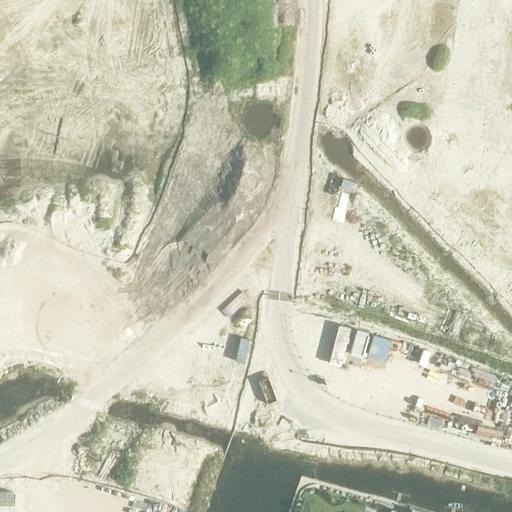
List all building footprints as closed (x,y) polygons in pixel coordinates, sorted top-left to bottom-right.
[(39,0),(39,8),(51,9),(51,0),(39,0)] [(108,0),(99,0),(98,24),(137,27),(138,16),(140,16),(141,3),(108,0)] [(95,24),(94,47),(135,50),(137,27),(98,24),(95,24)] [(507,31),(503,57),(511,58),(511,30),(505,29),(505,30),(507,31)] [(8,43),(0,68),(0,87),(18,93),(31,50),(8,43)] [(47,44),(44,55),(55,59),(59,48),(47,44)] [(44,55),(40,67),(51,70),(55,59),(44,55)] [(92,70),(88,82),(100,85),(103,74),(92,70)] [(488,117),(488,118),(511,122),(511,91),(507,91),(506,93),(493,91),(491,105),(489,118),(488,117)] [(53,110),(40,152),(65,159),(77,118),(53,110)] [(77,118),(65,159),(70,160),(69,164),(85,168),(86,165),(89,166),(93,151),(101,153),(109,127),(77,118)] [(487,121),(483,130),(484,140),(485,140),(484,143),(498,145),(498,148),(511,150),(511,149),(511,122),(488,118),(488,121),(487,121)] [(434,203),(428,246),(454,250),(452,263),(467,265),(471,240),(456,238),(461,207),(434,203)] [(511,214),(507,213),(500,257),(511,259),(511,214)] [(476,268),(474,280),(485,282),(488,270),(476,268)]
